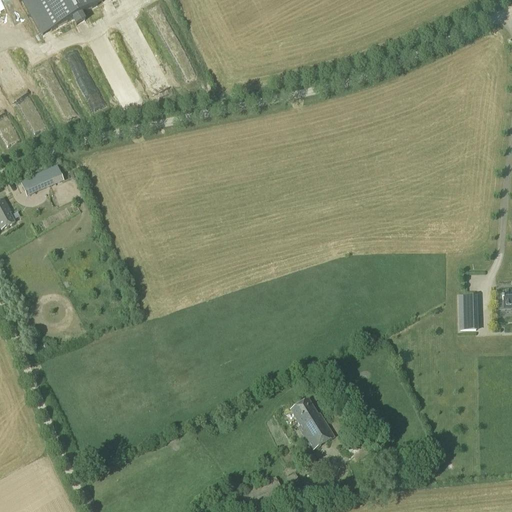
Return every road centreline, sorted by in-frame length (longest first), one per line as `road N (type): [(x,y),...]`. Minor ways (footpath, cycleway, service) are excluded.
road 1 (unclassified): [(0,173),(89,139),(373,76),(511,11)]
road 2 (unclassified): [(88,511),(0,303)]
